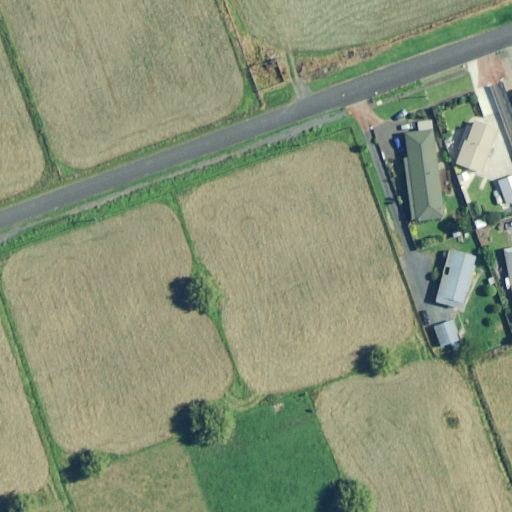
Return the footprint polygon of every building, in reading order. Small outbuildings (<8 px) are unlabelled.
[(498,130),(474,119),(453,164),(478,175),(498,130)] [(425,130),(424,120),(400,124),(414,221),(443,217),(430,129),(425,130)] [(511,201),(511,175),(495,182),(503,205),(511,201)] [(475,257),(447,250),(433,302),(457,308),(459,302),(463,303),(475,257)] [(511,250),(501,253),(493,254),(499,293),(510,291),(511,305),(511,250)] [(458,340),(451,320),(432,326),(439,347),(458,340)]
